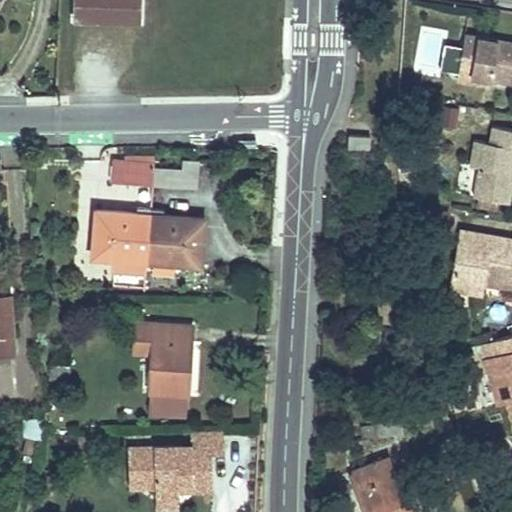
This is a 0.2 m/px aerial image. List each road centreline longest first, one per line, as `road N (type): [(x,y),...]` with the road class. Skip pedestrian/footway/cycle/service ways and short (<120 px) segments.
road 1 (secondary): [(282,511),(306,117)]
road 2 (residential): [(306,117),(0,121)]
